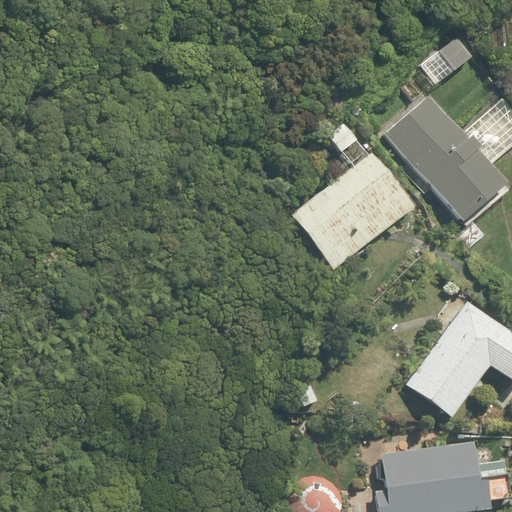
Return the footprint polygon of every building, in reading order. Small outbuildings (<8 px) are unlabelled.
[(472,67),(455,43),(420,67),(436,91),(472,67)] [(397,87),(411,103),(422,93),(408,77),(397,87)] [(381,135),(455,225),(501,186),(486,168),(511,146),(511,116),(499,101),(456,136),(425,98),(381,135)] [(337,155),(353,143),(340,126),(324,138),(337,155)] [(285,219),(326,273),(409,209),(368,155),(285,219)] [(458,235),(469,248),(483,236),(472,223),(458,235)] [(490,265),(500,257),(490,245),(480,252),(490,265)] [(401,386),(446,419),(484,368),(511,388),(511,385),(511,339),(463,303),(401,386)] [(301,408),(315,402),(307,384),(294,389),(301,408)] [(470,466),(467,444),(377,455),(384,511),(477,511),(483,511),(482,503),(506,500),(503,476),(502,477),(500,462),(470,466)] [(337,511),(339,510),(339,505),(339,500),(338,495),(336,491),(334,486),(330,483),(326,480),(322,478),(317,476),(313,476),(308,476),(303,478),(299,480),(295,483),(291,486),(289,490),(287,495),(286,500),(286,504),(286,509),(287,511),(337,511)]
